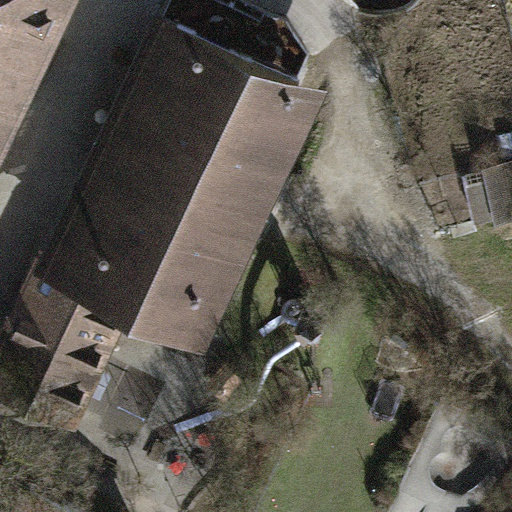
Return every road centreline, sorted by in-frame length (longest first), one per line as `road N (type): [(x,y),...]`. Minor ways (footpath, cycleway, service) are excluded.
road 1 (track): [(285,0),(357,93),(417,229),(511,360)]
road 2 (unknown): [(0,261),(112,0)]
